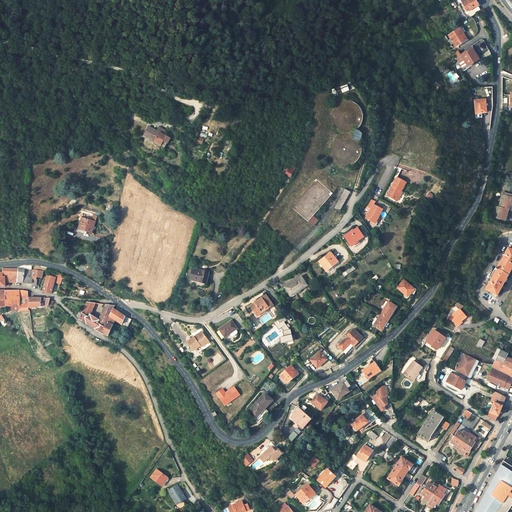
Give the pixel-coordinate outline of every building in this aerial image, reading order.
[(460,0),(468,12),(478,6),(474,0),(460,0)] [(467,41),(459,30),(448,37),(450,40),(448,42),(451,46),(453,44),(456,48),(467,41)] [(461,56),(468,67),(479,60),(472,49),(461,56)] [(340,87),(342,93),(349,90),(347,85),(340,87)] [(360,144),(359,142),(361,139),(362,133),(357,130),(359,128),(361,126),(362,124),(363,122),(363,119),(363,116),(363,114),(362,111),(361,109),(360,106),(358,105),(356,103),(354,102),(351,101),(349,100),(346,100),(343,100),(341,101),(338,102),(334,106),(332,108),(331,111),(330,113),(330,116),(330,119),(330,121),(331,124),(332,126),(334,128),(336,130),(338,132),(340,133),(343,134),(340,134),(338,135),(335,136),(333,137),(331,139),(330,141),(329,144),(328,146),(327,149),(327,152),(328,154),(328,157),(330,159),(333,163),(337,166),(340,167),(342,167),(345,167),(348,167),(350,166),(353,165),(355,164),(357,162),(358,160),(360,157),(361,155),(361,152),(361,149),(361,147),(360,144)] [(483,114),(487,113),(486,100),(476,101),(477,114),(477,119),(484,118),(483,114)] [(150,140),(149,142),(160,147),(161,145),(164,147),(166,144),(167,144),(170,140),(162,135),(164,131),(159,128),(156,132),(148,128),(143,137),(150,140)] [(395,178),(390,186),(392,187),(387,196),(394,200),(403,182),(395,178)] [(312,218),(332,196),(315,181),(291,209),(313,229),(318,223),(312,218)] [(335,207),(341,210),(350,192),(345,189),(335,207)] [(431,200),(434,195),(430,192),(426,197),(431,200)] [(505,220),(509,209),(511,210),(511,194),(510,200),(508,199),(507,197),(508,196),(503,194),(499,206),(497,206),(494,217),(505,220)] [(376,223),(379,217),(382,210),(373,205),(374,202),(371,201),(367,208),(371,210),(366,219),(371,221),(376,223)] [(381,218),(379,217),(376,223),(371,221),(370,225),(377,228),(381,218)] [(82,218),(78,229),(91,233),(95,223),(82,218)] [(351,244),(364,235),(359,228),(346,236),(351,244)] [(496,296),(504,282),(511,267),(511,250),(508,248),(485,290),(496,296)] [(319,263),(326,273),(339,263),(332,254),(319,263)] [(346,271),(348,274),(356,270),(354,266),(346,271)] [(6,283),(17,284),(18,268),(2,268),(1,272),(0,271),(0,287),(5,288),(6,283)] [(32,269),(18,268),(17,284),(26,284),(27,287),(32,287),(32,286),(32,277),(32,269)] [(43,270),(32,269),(32,277),(32,286),(36,286),(36,280),(36,278),(42,278),(43,270)] [(208,273),(192,270),(189,282),(205,285),(208,273)] [(43,293),(51,295),(55,278),(47,276),(43,293)] [(285,289),(291,298),(307,287),(301,278),(285,289)] [(403,282),(398,289),(408,297),(413,290),(403,282)] [(28,293),(6,292),(5,301),(5,307),(20,306),(19,310),(29,310),(29,307),(28,299),(28,293)] [(250,308),(257,318),(274,307),(266,296),(250,308)] [(42,299),(28,299),(29,307),(41,307),(42,299)] [(76,318),(91,327),(95,317),(90,315),(94,307),(96,307),(97,304),(87,303),(82,313),(79,311),(76,318)] [(388,303),(381,315),(389,320),(396,308),(388,303)] [(99,319),(95,317),(91,327),(107,337),(116,321),(127,326),(132,319),(113,308),(114,306),(105,305),(99,319)] [(404,306),(401,311),(407,314),(409,310),(404,306)] [(450,318),(456,325),(461,321),(462,322),(467,317),(460,309),(450,318)] [(382,332),(389,320),(381,315),(374,327),(382,332)] [(292,335),(290,329),(289,329),(288,328),(286,325),(284,322),(280,317),(275,320),(273,322),(279,330),(281,328),(283,331),(282,331),(284,336),(279,337),(281,344),(285,343),(293,341),(292,335)] [(224,338),(238,329),(232,321),(219,330),(224,338)] [(432,329),(425,340),(431,344),(430,345),(436,348),(439,342),(441,343),(444,337),(432,329)] [(355,330),(342,343),(348,349),(352,345),(354,347),(363,338),(355,330)] [(195,352),(196,351),(202,347),(210,341),(205,334),(198,339),(196,337),(189,344),(195,352)] [(363,338),(354,347),(356,349),(365,340),(363,338)] [(484,341),(479,339),(475,346),(477,347),(478,345),(481,347),(484,341)] [(212,343),(210,341),(202,347),(204,349),(212,343)] [(343,353),(348,349),(342,343),(338,347),(343,353)] [(347,357),(356,349),(354,347),(352,345),(348,349),(349,350),(345,354),(347,357)] [(334,346),(329,350),(337,359),(342,355),(334,346)] [(454,349),(451,347),(441,363),(444,365),(454,349)] [(511,378),(511,377),(511,358),(506,355),(507,353),(500,350),(492,368),(493,368),(511,378)] [(312,361),(318,369),(328,361),(322,353),(312,361)] [(476,359),(464,353),(455,371),(467,377),(476,359)] [(401,370),(408,377),(414,370),(415,371),(420,366),(412,359),(401,370)] [(363,371),(368,378),(380,370),(374,362),(363,371)] [(297,374),(291,368),(281,377),(279,379),(285,386),(288,384),(295,378),(293,377),(297,374)] [(495,383),(495,384),(503,388),(505,382),(510,384),(511,380),(511,378),(493,368),(488,380),(495,383)] [(446,383),(451,373),(447,371),(442,381),(446,383)] [(466,381),(451,373),(446,382),(461,390),(466,381)] [(332,391),(339,400),(350,392),(343,383),(332,391)] [(223,388),(217,393),(225,404),(240,394),(234,386),(225,392),(223,388)] [(380,409),(383,407),(387,404),(386,396),(387,396),(386,386),(382,387),(377,392),(377,394),(372,397),(380,409)] [(489,412),(498,416),(500,409),(505,397),(494,391),(493,394),(496,396),(489,412)] [(311,403),(321,410),(328,402),(318,394),(311,403)] [(265,395),(250,412),(261,422),(267,415),(263,411),(272,401),(265,395)] [(413,404),(416,407),(422,400),(418,397),(413,404)] [(291,417),(304,430),(308,426),(306,424),(311,419),(299,408),(291,417)] [(434,411),(417,435),(428,442),(431,438),(430,438),(444,417),(434,411)] [(356,431),(368,422),(362,415),(355,420),(356,421),(351,425),(353,428),(356,431)] [(381,424),(383,423),(379,417),(374,420),(379,426),(381,424)] [(293,443),(303,432),(298,428),(288,438),(293,443)] [(458,430),(455,436),(451,443),(459,448),(457,451),(464,455),(470,446),(476,437),(470,433),(469,434),(464,431),(463,433),(458,430)] [(277,447),(273,443),(272,447),(260,458),(265,463),(268,461),(271,458),(275,462),(283,455),(279,451),(277,452),(275,449),(277,447)] [(361,459),(365,462),(372,451),(364,445),(357,457),(360,460),(361,459)] [(381,450),(373,462),(376,465),(384,452),(381,450)] [(435,457),(441,461),(444,456),(438,452),(435,457)] [(252,460),(249,456),(242,461),(246,466),(252,460)] [(401,481),(403,478),(406,473),(408,470),(409,470),(412,465),(401,458),(387,479),(398,486),(402,481),(401,481)] [(511,511),(511,467),(511,470),(507,467),(508,465),(503,461),(475,511),(511,511)] [(318,480),(325,486),(334,476),(327,469),(318,480)] [(157,471),(151,478),(163,487),(168,479),(157,471)] [(426,478),(422,475),(417,482),(421,485),(426,478)] [(428,502),(427,503),(434,507),(436,503),(443,493),(446,488),(440,485),(440,486),(431,479),(428,483),(425,488),(424,490),(421,489),(418,493),(424,497),(424,498),(428,502)] [(459,487),(460,480),(452,479),(451,486),(459,487)] [(416,483),(409,494),(412,496),(419,486),(416,483)] [(296,495),(302,503),(315,494),(308,485),(296,495)] [(178,487),(169,492),(174,502),(183,497),(178,487)] [(441,499),(443,500),(450,490),(447,488),(446,488),(443,493),(445,494),(441,499)] [(292,499),(296,495),(290,490),(287,494),(292,499)] [(445,494),(443,493),(436,503),(438,504),(441,499),(445,494)] [(253,511),(254,511),(252,508),(250,510),(246,504),(243,506),(240,503),(230,510),(231,511),(253,511)]
